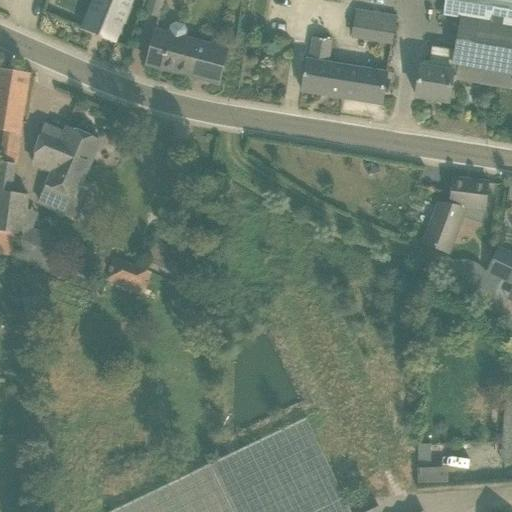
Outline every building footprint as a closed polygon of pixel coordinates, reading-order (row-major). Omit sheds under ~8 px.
[(93,0),(81,30),(114,44),(132,0),(93,0)] [(148,0),(145,13),(159,18),(164,0),(148,0)] [(421,61),(416,97),(448,103),(453,73),(457,74),(456,79),(480,83),(482,70),(511,75),(511,13),(481,8),(482,0),(445,0),(443,15),(460,18),(455,53),(432,49),(429,63),(421,61)] [(397,17),(356,11),(351,39),(393,45),(397,17)] [(228,50),(185,39),(187,31),(184,26),(176,24),(171,26),(169,35),(155,31),(146,66),(219,85),(228,50)] [(307,60),(301,92),(382,106),(387,73),(328,63),(331,42),(313,39),(310,61),(307,60)] [(0,130),(21,134),(30,75),(0,69),(0,130)] [(91,163),(100,142),(67,128),(65,134),(44,125),(33,164),(53,172),(39,204),(78,221),(86,203),(75,198),(90,163),(91,163)] [(0,163),(0,232),(19,235),(22,235),(26,210),(28,195),(11,193),(16,166),(0,163)] [(485,210),(488,183),(452,179),(449,205),(436,204),(422,245),(448,254),(464,208),(485,210)] [(47,269),(54,251),(22,239),(21,241),(22,260),(46,269),(47,269)] [(511,253),(498,247),(486,273),(511,285),(511,253)] [(152,272),(113,258),(105,281),(143,296),(152,272)] [(322,283),(288,297),(361,478),(396,464),(322,283)] [(22,298),(23,316),(43,315),(42,297),(22,298)] [(380,511),(377,507),(365,511),(350,511),(306,418),(111,511),(380,511)] [(417,457),(430,457),(430,445),(417,445),(417,457)] [(420,482),(451,481),(450,466),(420,467),(420,482)]
